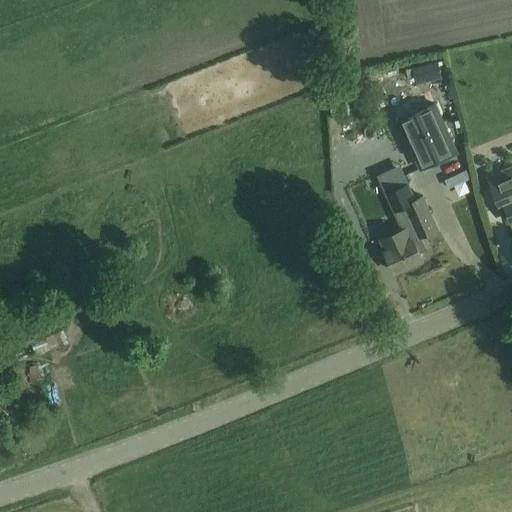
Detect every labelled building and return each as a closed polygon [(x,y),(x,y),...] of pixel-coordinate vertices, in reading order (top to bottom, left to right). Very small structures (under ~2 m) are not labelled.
[(413,68),(417,81),(440,75),(437,62),(413,68)] [(456,152),(434,104),(399,120),(421,168),(456,152)] [(511,221),(511,168),(488,179),(500,207),(505,205),(511,221)] [(445,180),(448,187),(465,179),(462,172),(445,180)] [(398,188),(386,194),(403,230),(380,240),(386,255),(384,256),(390,270),(393,269),(394,272),(429,256),(420,237),(437,229),(422,197),(405,205),(403,199),(398,188)] [(29,340),(35,356),(68,342),(62,327),(29,340)]
